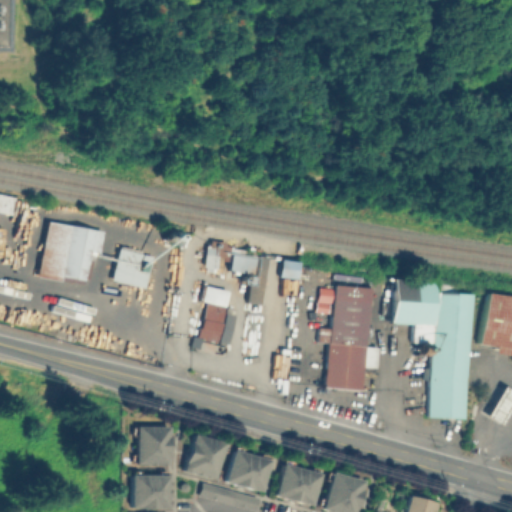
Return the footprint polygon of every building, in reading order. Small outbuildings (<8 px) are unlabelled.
[(11,195),(0,193),(0,212),(8,214),(11,195)] [(97,232),(88,281),(83,280),(83,284),(37,276),(46,223),(97,232)] [(254,252),(249,283),(226,279),(228,260),(223,259),(224,246),(254,250),(254,252)] [(150,257),(144,289),(109,282),(114,250),(150,257)] [(274,275),(292,278),(295,261),(276,258),(274,275)] [(223,295),(221,304),(230,306),(229,311),(234,312),(231,328),(226,327),(222,342),(193,335),(202,299),(207,301),(210,291),(200,289),(203,279),(213,282),(212,287),(218,289),(218,293),(223,294),(223,295)] [(469,294),(464,419),(426,417),(427,390),(413,389),(414,368),(429,369),(430,342),(411,341),(411,326),(390,325),(392,281),(455,284),(454,293),(469,294)] [(369,288),(360,389),(323,386),(327,341),(315,340),(316,326),(328,327),(332,283),(369,287),(369,288)] [(511,296),(511,355),(494,353),(495,346),(477,343),(485,292),(511,296)] [(56,316),(52,330),(30,324),(34,309),(56,316)] [(511,390),(511,406),(499,427),(483,418),(504,385),(511,390)] [(165,420),(164,463),(131,462),(132,420),(165,420)] [(223,438),(211,476),(179,466),(190,429),(223,438)] [(269,454),(260,486),(222,476),(231,443),(269,454)] [(317,469),(308,501),(271,490),(279,458),(317,469)] [(166,471),(166,504),(126,504),(126,471),(166,471)] [(363,481),(355,511),(339,511),(321,507),(330,472),(363,481)] [(258,494),(254,509),(195,493),(198,479),(258,494)] [(402,511),(406,496),(435,504),(433,511),(402,511)]
